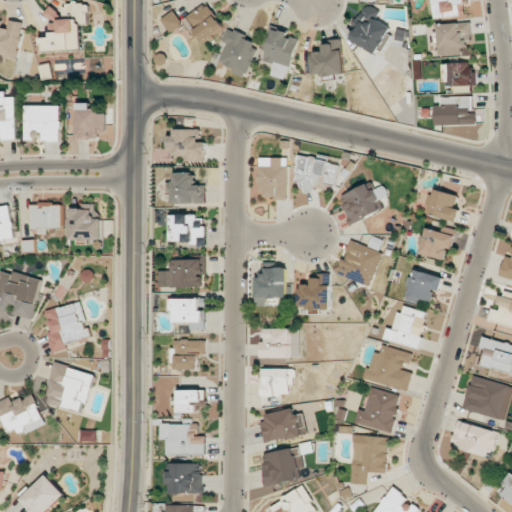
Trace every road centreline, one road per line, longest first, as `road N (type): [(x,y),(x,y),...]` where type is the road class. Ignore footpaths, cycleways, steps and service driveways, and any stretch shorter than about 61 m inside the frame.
road 1 (residential): [(480,511),(437,479),(424,461),(424,443),(502,170),(502,65),(491,0)]
road 2 (tertiary): [(134,0),(128,511)]
road 3 (residential): [(235,511),(242,110)]
road 4 (tertiary): [(511,172),(189,99),(135,95)]
road 5 (residential): [(0,183),(135,181)]
road 6 (residential): [(134,165),(0,166)]
